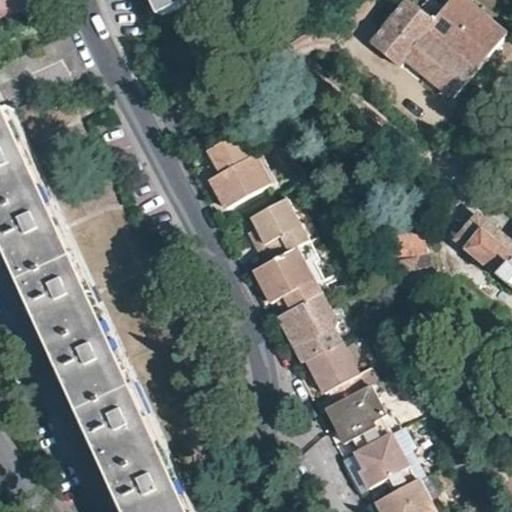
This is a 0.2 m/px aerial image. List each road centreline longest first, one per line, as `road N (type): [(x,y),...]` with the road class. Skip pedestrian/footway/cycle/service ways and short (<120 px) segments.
road 1 (residential): [(84,0),(257,334),(271,418)]
road 2 (residential): [(332,511),(340,491),(317,443),(271,418)]
